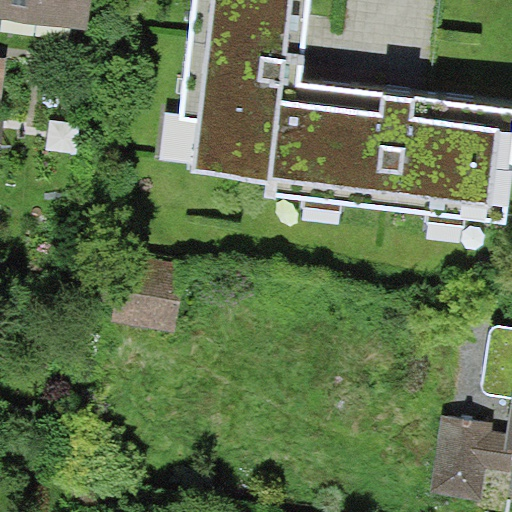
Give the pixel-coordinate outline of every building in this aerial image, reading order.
[(0,0),(0,10),(85,23),(88,0),(0,0)] [(303,0),(185,0),(164,161),(280,177),(303,0)] [(511,156),(511,104),(296,79),(282,194),(504,220),(511,156)] [(185,267),(123,254),(107,329),(169,342),(185,267)] [(511,394),(508,422),(436,412),(425,493),(502,503),(507,470),(511,470),(511,394)]
